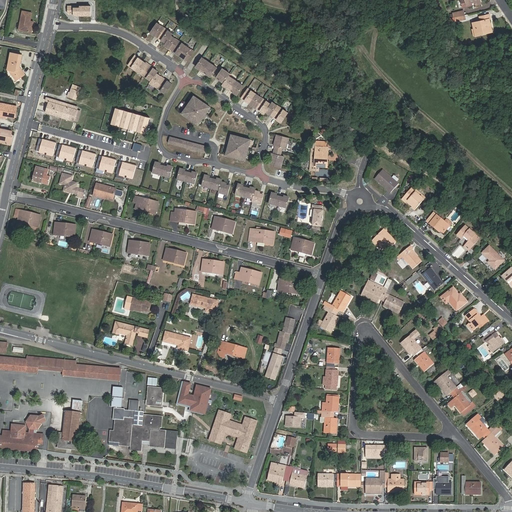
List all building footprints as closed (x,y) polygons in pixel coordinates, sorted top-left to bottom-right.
[(30,21),(32,12),(22,10),(18,29),(31,32),(33,22),(30,21)] [(485,31),(486,33),(492,32),(489,19),(490,19),(489,15),(479,17),(480,21),(473,23),(474,28),(476,35),(481,34),(480,32),(485,31)] [(173,33),(157,23),(151,32),(166,43),(165,45),(187,61),(194,51),(171,35),(173,33)] [(24,74),(22,70),(19,67),(22,55),(11,52),(7,70),(9,70),(13,76),(16,81),(21,77),(24,74)] [(158,71),(135,55),(128,65),(151,81),(150,83),(165,94),(172,84),(157,73),(158,71)] [(217,68),(202,57),(195,66),(211,77),(217,68)] [(230,74),(223,69),(216,78),(224,83),(223,85),(237,95),(244,86),(229,76),(230,74)] [(78,90),(71,88),(70,92),(69,91),(67,96),(76,100),(80,91),(78,90)] [(271,104),(248,88),(242,98),(265,114),(266,112),(282,122),(288,113),(272,102),(271,104)] [(194,96),(182,113),(197,124),(201,118),(202,119),(203,118),(206,114),(211,107),(194,96)] [(66,106),(67,103),(47,97),(46,101),(49,102),(45,112),(73,121),(74,120),(78,121),(81,111),(77,109),(66,106)] [(151,118),(117,108),(112,125),(146,134),(151,118)] [(12,131),(0,128),(0,141),(10,144),(12,135),(11,135),(12,131)] [(251,139),(232,134),(226,155),(246,160),(251,139)] [(286,148),(289,138),(277,135),(275,140),(277,140),(275,146),(273,153),(272,159),(270,159),(269,164),(281,167),(284,156),(281,155),(283,147),(286,148)] [(167,142),(203,152),(205,146),(169,136),(167,142)] [(57,143),(43,139),(39,153),(53,157),(57,143)] [(77,149),(63,145),(59,159),(73,163),(77,149)] [(316,146),(315,157),(325,161),(328,162),(328,161),(326,161),(327,147),(316,146)] [(97,154),(83,151),(79,165),(93,169),(97,154)] [(116,160),(103,156),(99,171),(112,174),(116,160)] [(325,161),(315,157),(315,166),(328,166),(328,162),(325,161)] [(137,166),(123,162),(119,176),(133,180),(137,166)] [(170,178),(173,167),(156,162),(153,173),(170,178)] [(42,184),(45,175),(46,169),(37,167),(36,169),(32,181),(42,184)] [(198,173),(181,169),(178,180),(195,184),(198,173)] [(398,184),(396,182),(392,178),(383,170),(375,178),(390,193),(398,184)] [(73,176),(63,174),(60,184),(66,185),(64,191),(69,192),(70,192),(72,192),(73,193),(78,195),(77,197),(83,198),(85,190),(76,188),(77,183),(71,182),(73,176)] [(228,196),(231,185),(222,182),(222,180),(205,175),(202,186),(219,191),(219,193),(228,196)] [(104,197),(113,200),(116,189),(97,183),(94,195),(104,198),(104,197)] [(261,204),(264,194),(255,191),(256,189),(239,184),(236,195),(253,200),(252,202),(261,204)] [(415,192),(417,190),(413,186),(401,199),(405,203),(406,202),(408,201),(413,205),(412,207),(411,207),(414,211),(424,200),(415,192)] [(425,198),(417,190),(415,192),(424,200),(425,198)] [(290,197),(272,193),(269,204),(287,209),(290,197)] [(139,197),(137,203),(136,208),(150,212),(149,213),(155,214),(159,203),(139,197)] [(322,216),(324,216),(324,211),(324,210),(324,206),(313,205),(313,209),(315,210),(313,225),(323,226),(323,220),(321,220),(322,216)] [(176,209),(176,213),(174,220),(188,222),(188,223),(194,224),(196,212),(176,209)] [(37,227),(41,216),(21,210),(18,221),(32,225),(32,226),(37,227)] [(434,225),(440,231),(443,233),(449,226),(434,213),(426,221),(433,227),(434,225)] [(232,234),(235,222),(216,217),(213,227),(227,231),(226,232),(232,234)] [(74,237),(76,225),(56,223),(54,234),(68,236),(68,237),(74,237)] [(465,245),(470,249),(480,238),(466,225),(456,236),(461,240),(464,236),(469,241),(465,245)] [(385,233),(386,231),(387,231),(384,228),(374,239),(382,247),(380,249),(385,253),(396,242),(389,235),(388,236),(385,233)] [(275,232),(255,229),(253,240),(267,242),(267,244),(273,244),(275,232)] [(110,247),(113,235),(93,230),(91,241),(104,244),(104,245),(110,247)] [(311,255),(314,243),(294,238),(291,249),(306,253),(311,255)] [(372,241),(380,249),(382,247),(374,239),(372,241)] [(148,256),(150,243),(130,241),(128,252),(143,254),(143,255),(148,256)] [(404,257),(409,263),(413,268),(422,262),(412,250),(413,249),(411,245),(400,254),(402,258),(404,257)] [(504,261),(489,246),(482,253),(490,261),(488,262),(495,269),(504,261)] [(184,265),(187,253),(167,248),(164,259),(178,263),(178,264),(184,265)] [(222,275),(224,262),(203,260),(202,270),(216,273),(216,274),(222,275)] [(242,268),(240,273),(239,278),(253,282),(253,283),(259,285),(262,273),(242,268)] [(442,283),(431,268),(422,274),(434,290),(442,283)] [(511,269),(511,268),(502,276),(505,280),(506,279),(511,285),(511,269)] [(300,282),(280,279),(278,290),(292,292),(292,293),(298,294),(300,282)] [(368,281),(361,296),(377,303),(379,299),(382,300),(392,280),(389,279),(384,288),(368,281)] [(392,280),(382,300),(385,301),(389,294),(389,295),(391,290),(391,289),(394,282),(392,280)] [(460,297),(459,295),(453,288),(444,295),(449,301),(456,310),(467,302),(462,296),(460,297)] [(325,302),(323,304),(325,305),(338,312),(339,310),(343,312),(351,297),(341,291),(332,306),(325,302)] [(171,302),(172,295),(164,293),(162,301),(171,302)] [(404,302),(389,295),(389,294),(385,301),(383,306),(399,313),(404,302)] [(215,313),(218,301),(193,295),(191,304),(206,308),(206,311),(215,313)] [(149,312),(152,301),(143,299),(143,301),(133,298),(130,309),(140,311),(141,310),(149,312)] [(338,312),(325,305),(323,308),(329,312),(320,327),(330,333),(340,317),(336,315),(338,312)] [(481,317),(474,309),(465,316),(471,323),(470,323),(474,329),(484,322),(485,323),(488,321),(484,315),(481,317)] [(447,322),(443,318),(438,321),(443,326),(447,322)] [(292,326),(293,321),(286,319),(283,333),(288,335),(290,335),(291,332),(292,332),(294,326),(292,326)] [(148,338),(149,330),(116,322),(113,334),(119,335),(119,333),(127,335),(125,344),(132,346),(136,333),(139,333),(138,335),(148,338)] [(454,329),(449,323),(445,326),(449,332),(454,329)] [(444,330),(439,324),(433,329),(438,335),(444,330)] [(492,352),(505,342),(502,338),(501,339),(496,333),(495,333),(493,330),(481,339),(484,342),(486,341),(490,346),(488,347),(492,352)] [(187,350),(190,338),(166,332),(164,342),(179,346),(179,348),(187,350)] [(287,340),(288,335),(283,333),(280,333),(277,345),(275,345),(274,348),(276,348),(281,350),(283,346),(285,346),(286,340),(287,340)] [(158,337),(152,335),(147,352),(152,354),(158,337)] [(414,352),(416,354),(422,350),(410,335),(401,343),(405,348),(408,346),(413,352),(414,352)] [(0,369),(38,374),(40,358),(28,357),(27,359),(0,356),(0,353),(7,354),(7,348),(9,348),(9,343),(0,341),(0,369)] [(219,351),(225,353),(244,358),(247,349),(221,341),(219,351)] [(410,355),(413,352),(408,346),(405,348),(410,355)] [(422,350),(416,354),(418,357),(417,357),(423,364),(420,366),(424,371),(434,363),(424,353),(429,349),(426,346),(422,350)] [(328,347),(327,366),(334,366),(334,363),(335,363),(335,357),(340,357),(340,348),(328,347)] [(266,376),(275,380),(283,357),(273,353),(266,376)] [(414,360),(420,366),(423,364),(417,357),(414,360)] [(40,358),(39,370),(63,372),(64,360),(40,358)] [(76,361),(64,360),(63,372),(63,375),(111,379),(119,380),(120,369),(76,365),(76,361)] [(334,366),(327,366),(325,385),(337,386),(338,377),(334,376),(334,370),(334,366)] [(452,396),(463,387),(461,383),(456,387),(447,376),(437,384),(447,396),(450,393),(452,396)] [(147,385),(156,386),(157,379),(148,378),(147,385)] [(178,402),(184,381),(182,381),(176,404),(190,408),(191,406),(178,402)] [(113,398),(123,398),(124,388),(114,387),(113,398)] [(154,401),(161,402),(162,388),(149,387),(148,401),(146,401),(146,405),(153,406),(154,401)] [(465,389),(463,387),(452,396),(454,398),(448,403),(451,408),(455,405),(461,413),(462,412),(464,415),(475,406),(472,402),(470,404),(461,393),(465,389)] [(477,394),(473,389),(468,393),(472,398),(477,394)] [(504,395),(500,390),(495,395),(499,399),(504,395)] [(321,414),(333,415),(334,412),(338,412),(339,396),(327,395),(326,403),(322,402),(322,411),(317,410),(317,413),(321,414)] [(122,407),(123,398),(113,398),(112,406),(122,407)] [(73,400),(73,402),(72,410),(81,411),(82,403),(83,401),(73,400)] [(129,410),(135,411),(138,411),(140,401),(130,400),(129,410)] [(161,416),(144,414),(142,426),(133,425),(135,412),(125,411),(125,409),(115,408),(114,420),(116,420),(115,430),(111,430),(110,442),(119,443),(119,444),(130,445),(130,449),(142,450),(143,440),(150,441),(149,445),(176,448),(178,433),(157,431),(158,427),(160,428),(161,416)] [(77,435),(80,413),(66,411),(64,434),(60,433),(58,447),(79,450),(81,436),(77,435)] [(142,426),(144,414),(144,411),(138,411),(135,411),(135,412),(133,425),(142,426)] [(231,414),(220,411),(218,417),(220,418),(215,431),(224,437),(225,432),(226,431),(240,436),(239,437),(235,449),(247,453),(257,423),(251,421),(251,424),(244,421),(243,425),(229,421),(231,414)] [(305,412),(296,411),(295,416),(287,416),(286,425),(300,426),(301,417),(305,417),(305,412)] [(333,418),(333,415),(321,414),(321,417),(320,417),(320,422),(325,422),(324,433),(336,434),(337,418),(333,418)] [(485,438),(498,427),(495,424),(488,430),(479,419),(481,418),(477,414),(466,424),(480,439),(483,436),(485,438)] [(0,447),(38,452),(38,449),(39,444),(43,445),(44,435),(37,433),(37,430),(42,424),(39,417),(32,416),(26,422),(29,429),(29,433),(26,432),(26,426),(12,424),(11,431),(3,430),(2,437),(1,437),(0,441),(0,447)] [(220,418),(218,417),(211,437),(213,438),(212,441),(218,443),(219,440),(222,441),(224,437),(215,431),(220,418)] [(500,430),(498,427),(485,438),(482,441),(494,455),(504,447),(494,436),(500,430)] [(293,446),(295,438),(288,436),(286,444),(293,446)] [(191,453),(194,440),(188,438),(185,452),(191,453)] [(385,458),(385,446),(366,446),(366,458),(385,458)] [(426,461),(426,447),(413,448),(414,461),(426,461)] [(284,477),(287,477),(290,467),(286,466),(285,470),(276,468),(277,464),(271,462),(267,479),(282,483),(283,480),(284,477)] [(286,481),(286,483),(304,488),(308,471),(290,467),(287,477),(286,481)] [(333,486),(333,481),(334,474),(318,474),(318,486),(333,486)] [(337,481),(337,486),(356,486),(356,474),(337,474),(337,481)] [(385,479),(385,487),(388,487),(388,491),(403,491),(403,479),(399,479),(400,474),(392,474),(392,479),(388,479),(385,479)] [(382,487),(385,487),(385,479),(381,479),(366,479),(366,491),(382,491),(382,487)] [(429,490),(433,490),(433,482),(414,482),(414,494),(429,494),(429,490)] [(433,482),(433,490),(436,490),(436,494),(452,494),(452,482),(433,482)] [(465,490),(465,494),(480,494),(481,482),(462,482),(462,490),(465,490)] [(34,511),(35,485),(25,484),(24,511),(34,511)] [(49,511),(59,511),(61,494),(62,486),(52,485),(51,492),(49,511)] [(79,507),(85,507),(86,496),(73,495),(72,506),(79,507)] [(137,511),(138,511),(138,505),(123,503),(122,511),(137,511)]
